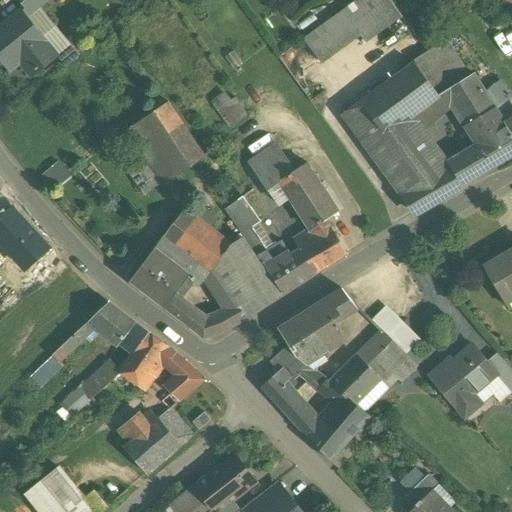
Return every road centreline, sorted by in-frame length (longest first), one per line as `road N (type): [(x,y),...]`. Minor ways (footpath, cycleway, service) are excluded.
road 1 (secondary): [(511,179),(208,359)]
road 2 (secondary): [(208,359),(44,223),(0,163)]
road 3 (residential): [(208,359),(357,511)]
